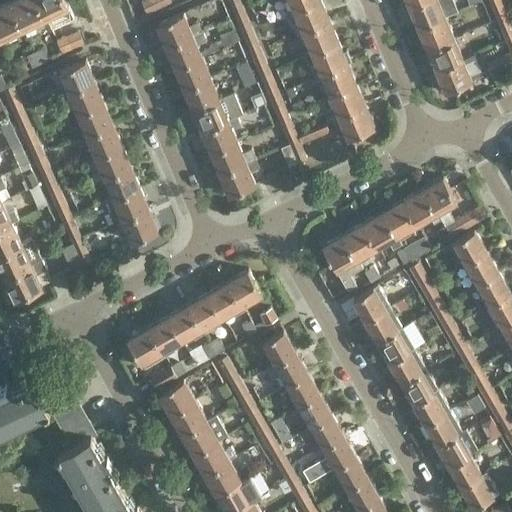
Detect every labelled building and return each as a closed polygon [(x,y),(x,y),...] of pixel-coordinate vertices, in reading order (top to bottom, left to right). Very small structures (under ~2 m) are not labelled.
[(24,29),(10,0),(9,0),(0,4),(0,34),(2,39),(16,32),(17,35),(26,31),(24,29)] [(37,32),(33,24),(46,18),(37,0),(10,0),(24,29),(26,31),(28,36),(37,32)] [(37,0),(46,18),(70,7),(66,0),(37,0)] [(172,0),(142,0),(148,12),(172,0)] [(236,13),(245,9),(241,0),(237,0),(231,3),(236,13)] [(289,0),(294,10),(316,0),(289,0)] [(298,33),(300,32),(303,31),(330,19),(322,0),(316,0),(294,10),(298,20),(294,23),(298,33)] [(445,14),(439,0),(420,0),(411,4),(420,25),(445,14)] [(497,15),(507,11),(503,0),(493,5),(497,15)] [(240,23),(249,19),(245,9),(236,13),(240,23)] [(191,23),(186,11),(158,22),(168,44),(195,33),(203,29),(199,20),(191,23)] [(502,26),(511,22),(507,11),(497,15),(502,26)] [(454,35),(445,14),(420,25),(429,46),(454,35)] [(245,34),(254,30),(249,19),(240,23),(245,34)] [(312,52),(339,40),(330,19),(303,31),(300,32),(304,42),(307,41),(312,52)] [(506,36),(511,33),(511,22),(502,26),(506,36)] [(236,28),(221,34),(225,45),(240,39),(236,28)] [(57,39),(62,51),(85,41),(80,29),(57,39)] [(177,65),(204,54),(199,43),(207,40),(203,29),(195,33),(168,44),(177,65)] [(249,45),(258,41),(254,30),(245,34),(249,45)] [(454,35),(429,46),(438,67),(463,56),(454,35)] [(315,75),(321,73),(348,61),(339,40),(312,52),(316,62),(311,64),(315,75)] [(253,55),(263,51),(258,41),(249,45),(253,55)] [(35,51),(40,62),(49,58),(43,47),(35,51)] [(511,59),(511,50),(488,60),(492,68),(486,71),(488,76),(487,76),(485,77),(490,88),(490,89),(506,82),(501,70),(507,67),(505,63),(511,59)] [(32,66),(40,62),(35,51),(27,55),(32,66)] [(258,65),(267,61),(263,51),(253,55),(258,65)] [(204,54),(177,65),(186,86),(213,75),(204,54)] [(463,56),(438,67),(447,89),(458,84),(464,99),(490,88),(485,77),(487,76),(486,73),(472,79),(463,56)] [(24,57),(13,62),(18,73),(29,67),(24,57)] [(86,58),(59,69),(68,92),(96,80),(86,58)] [(262,76),(272,73),(267,61),(258,65),(262,76)] [(357,82),(348,61),(321,73),(315,75),(316,76),(318,75),(322,85),(325,84),(329,94),(357,82)] [(267,87),(276,83),(272,73),(262,76),(267,87)] [(222,96),(213,75),(186,86),(195,107),(222,96)] [(105,101),(96,80),(68,92),(77,113),(105,101)] [(338,115),(366,103),(357,82),(329,94),(334,104),(331,105),(335,116),(338,115)] [(271,98),(281,93),(276,83),(267,87),(271,98)] [(7,95),(17,91),(15,86),(5,91),(7,95)] [(12,106),(22,102),(17,91),(7,95),(12,106)] [(276,108),(285,104),(281,93),(271,98),(276,108)] [(226,108),(222,96),(195,107),(204,129),(230,117),(238,114),(234,104),(226,108)] [(113,122),(105,101),(77,113),(86,134),(113,122)] [(17,117),(27,112),(22,102),(12,106),(17,117)] [(375,125),(366,103),(338,115),(335,116),(333,116),(338,127),(343,125),(348,137),(375,125)] [(280,119),(290,115),(285,104),(276,108),(280,119)] [(22,127),(32,123),(27,112),(17,117),(22,127)] [(213,150),(239,138),(235,127),(242,124),(238,114),(230,117),(204,129),(213,150)] [(285,129),(294,125),(290,115),(280,119),(285,129)] [(331,130),(327,121),(299,133),(303,142),(331,130)] [(113,122),(86,134),(95,155),(122,143),(113,122)] [(27,138),(36,134),(32,123),(22,127),(27,138)] [(289,139),(298,135),(294,125),(285,129),(289,139)] [(31,148),(41,144),(36,134),(27,138),(31,148)] [(290,142),(294,150),(303,146),(298,135),(289,139),(290,142)] [(244,150),(239,138),(213,150),(221,171),(248,159),(254,156),(257,155),(253,147),(244,150)] [(20,165),(29,161),(20,141),(11,145),(20,165)] [(299,161),(294,150),(290,142),(281,146),(289,165),(299,161)] [(97,180),(104,176),(131,164),(122,143),(95,155),(100,167),(93,170),(97,180)] [(36,159),(46,154),(41,144),(31,148),(36,159)] [(308,158),(305,151),(303,146),(294,150),(299,161),(307,157),(307,158),(308,158)] [(305,151),(308,158),(319,152),(316,146),(305,151)] [(41,170),(50,165),(46,154),(36,159),(41,170)] [(231,193),(258,182),(252,169),(261,165),(257,155),(254,156),(248,159),(221,171),(231,193)] [(27,188),(29,187),(39,183),(29,161),(20,165),(19,166),(25,179),(23,180),(27,188)] [(140,185),(131,164),(104,176),(113,197),(140,185)] [(45,179),(55,175),(50,165),(41,170),(45,179)] [(50,190),(60,185),(55,175),(45,179),(50,190)] [(445,224),(451,235),(472,223),(465,212),(455,218),(448,206),(459,200),(444,175),(423,187),(441,217),(442,217),(446,224),(445,224)] [(39,207),(48,203),(39,183),(29,187),(39,207)] [(55,200),(64,196),(60,185),(50,190),(55,200)] [(116,221),(122,218),(149,207),(140,185),(113,197),(118,208),(112,211),(116,221)] [(423,187),(403,198),(418,223),(432,215),(435,221),(441,217),(423,187)] [(59,211),(69,206),(64,196),(55,200),(59,211)] [(400,238),(411,232),(409,229),(418,223),(403,198),(384,209),(400,238)] [(8,210),(3,199),(0,200),(0,225),(13,220),(19,217),(14,207),(8,210)] [(48,203),(39,207),(48,229),(58,224),(48,203)] [(64,221),(74,217),(69,206),(59,211),(64,221)] [(158,229),(149,207),(122,218),(131,240),(158,229)] [(403,242),(400,238),(384,209),(364,221),(378,246),(389,240),(394,247),(403,242)] [(69,231),(78,227),(74,217),(64,221),(69,231)] [(13,220),(0,225),(0,251),(23,240),(13,220)] [(362,266),(363,265),(361,261),(371,255),(369,252),(378,246),(364,221),(344,232),(359,258),(358,258),(362,266)] [(442,240),(451,235),(445,224),(436,230),(442,240)] [(73,242),(83,238),(78,227),(69,231),(73,242)] [(463,263),(466,262),(487,249),(475,228),(453,240),(451,242),(463,263)] [(351,272),(362,266),(358,258),(359,258),(344,232),(323,244),(338,270),(338,269),(349,287),(357,283),(351,272)] [(0,261),(6,274),(33,261),(43,256),(33,235),(23,240),(0,251),(0,261)] [(78,252),(88,248),(83,238),(73,242),(78,252)] [(405,246),(412,258),(419,253),(413,241),(405,246)] [(78,252),(73,242),(61,247),(71,268),(83,263),(78,252)] [(403,262),(412,258),(405,246),(397,250),(403,262)] [(83,263),(93,259),(88,248),(78,252),(83,263)] [(475,284),(478,282),(499,270),(487,249),(466,262),(463,263),(475,284)] [(43,256),(33,261),(6,274),(16,295),(43,283),(38,272),(48,267),(43,256)] [(415,276),(425,270),(419,260),(409,265),(415,276)] [(374,263),(364,269),(371,280),(381,275),(374,263)] [(242,303),(250,299),(263,291),(249,267),(228,279),(242,303)] [(421,286),(431,280),(425,270),(415,276),(421,286)] [(487,305),(490,303),(511,291),(499,270),(478,282),(475,284),(487,305)] [(245,308),(242,303),(228,279),(208,291),(222,315),(232,309),(235,314),(245,308)] [(431,280),(421,286),(427,296),(437,291),(431,280)] [(366,318),(387,306),(391,304),(378,282),(375,284),(354,296),(366,318)] [(206,332),(214,327),(211,321),(222,315),(208,291),(188,302),(205,331),(206,330),(206,332)] [(434,307),(443,301),(437,291),(427,296),(434,307)] [(499,326),(502,324),(511,317),(511,292),(511,291),(490,303),(487,305),(499,326)] [(443,301),(434,307),(440,317),(449,312),(443,301)] [(195,337),(205,331),(188,302),(169,314),(182,338),(192,332),(195,337)] [(378,339),(403,325),(391,304),(387,306),(366,318),(378,339)] [(271,306),(262,312),(268,322),(277,316),(271,306)] [(446,327),(455,322),(449,312),(440,317),(446,327)] [(182,338),(169,314),(149,325),(166,354),(176,348),(173,343),(182,338)] [(511,346),(511,345),(511,317),(502,324),(499,326),(511,346)] [(247,334),(257,329),(251,318),(242,324),(247,334)] [(452,338),(461,333),(455,322),(446,327),(452,338)] [(166,354),(149,325),(128,337),(142,361),(145,366),(166,354)] [(390,359),(415,346),(403,325),(378,339),(390,359)] [(275,362),(296,350),(284,328),(263,341),(275,362)] [(461,333),(452,338),(458,349),(467,343),(461,333)] [(210,340),(217,352),(225,348),(218,335),(210,340)] [(234,349),(240,359),(257,349),(251,339),(234,349)] [(197,363),(209,357),(217,352),(210,340),(202,344),(190,351),(197,363)] [(464,359),(473,354),(467,343),(458,349),(464,359)] [(402,380),(426,366),(415,346),(390,359),(402,380)] [(296,350),(275,362),(287,383),(308,371),(296,350)] [(223,369),(233,364),(227,353),(217,359),(223,369)] [(473,354),(464,359),(470,370),(479,364),(473,354)] [(171,363),(177,374),(186,370),(180,359),(171,363)] [(177,374),(171,363),(150,375),(157,386),(177,374)] [(229,380),(239,374),(233,364),(223,369),(229,380)] [(476,380),(485,375),(479,364),(470,370),(476,380)] [(426,366),(402,380),(414,401),(438,387),(426,366)] [(320,392),(308,371),(287,383),(299,404),(320,392)] [(51,405),(51,404),(36,373),(10,385),(8,381),(0,384),(0,429),(50,405),(51,405)] [(236,390),(245,384),(239,374),(229,380),(236,390)] [(482,391),(492,385),(485,375),(476,380),(482,391)] [(198,397),(186,376),(160,391),(172,412),(198,397)] [(245,384),(236,390),(242,401),(251,395),(245,384)] [(492,385),(482,391),(489,401),(498,396),(492,385)] [(426,422),(448,409),(450,408),(438,387),(414,401),(426,422)] [(299,404),(304,412),(311,425),(332,412),(320,392),(299,404)] [(74,393),(51,404),(51,405),(50,405),(58,419),(81,406),(74,393)] [(248,411),(257,405),(251,395),(242,401),(248,411)] [(495,412),(504,407),(498,396),(489,401),(495,412)] [(198,397),(172,412),(183,432),(209,417),(198,397)] [(257,405),(248,411),(254,422),(264,416),(257,405)] [(504,407),(495,412),(501,423),(510,418),(504,407)] [(438,442),(460,430),(462,428),(450,408),(448,409),(426,422),(438,442)] [(332,412),(311,425),(323,445),(344,433),(332,412)] [(260,432),(269,426),(264,416),(254,422),(260,432)] [(220,437),(215,427),(209,417),(183,432),(195,452),(220,437)] [(507,433),(511,430),(511,420),(510,418),(501,423),(507,433)] [(88,419),(65,432),(72,445),(92,433),(92,434),(96,432),(88,419)] [(266,442),(276,437),(269,426),(260,432),(266,442)] [(478,447),(466,427),(463,429),(462,428),(460,430),(438,442),(450,463),(472,451),(478,447)] [(92,433),(72,445),(60,452),(94,511),(141,511),(137,505),(134,507),(109,464),(113,462),(108,453),(104,455),(92,434),(92,433)] [(356,454),(344,433),(323,445),(335,466),(356,454)] [(226,446),(220,437),(195,452),(206,472),(232,457),(236,454),(230,444),(226,446)] [(276,437),(266,442),(272,453),(282,447),(276,437)] [(278,463),(288,458),(282,447),(272,453),(278,463)] [(472,451),(450,463),(462,484),(484,471),(472,451)] [(356,454),(335,466),(347,487),(368,475),(356,454)] [(232,457),(206,472),(218,492),(243,477),(232,457)] [(288,458),(278,463),(284,474),(294,468),(288,458)] [(290,484),(300,479),(294,468),(284,474),(290,484)] [(475,506),(496,493),(499,492),(486,470),(484,471),(462,484),(475,506)] [(380,495),(368,475),(347,487),(359,507),(380,495)] [(249,487),(243,477),(218,492),(229,511),(255,496),(262,492),(256,483),(249,487)] [(300,479),(290,484),(296,495),(306,489),(300,479)] [(302,505),(312,500),(306,489),(296,495),(302,505)] [(359,507),(361,511),(389,511),(380,495),(359,507)] [(263,511),(255,496),(229,511),(263,511)] [(312,500),(302,505),(305,511),(314,511),(318,510),(312,500)] [(499,505),(503,511),(511,511),(511,510),(506,501),(499,505)]
